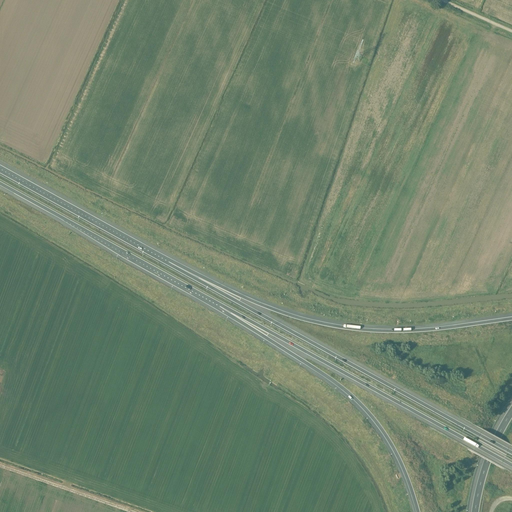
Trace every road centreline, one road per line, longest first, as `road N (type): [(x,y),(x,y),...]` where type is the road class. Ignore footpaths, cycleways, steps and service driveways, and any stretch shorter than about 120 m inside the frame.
road 1 (motorway): [(511,452),(166,262)]
road 2 (motorway): [(511,318),(420,330),(315,322),(166,262)]
road 3 (motorway): [(219,304),(511,465)]
road 4 (motorway): [(219,304),(354,397),(397,455),(417,511)]
road 5 (motorway): [(0,183),(219,304)]
road 6 (motorway): [(166,262),(0,170)]
road 7 (track): [(0,465),(133,511)]
